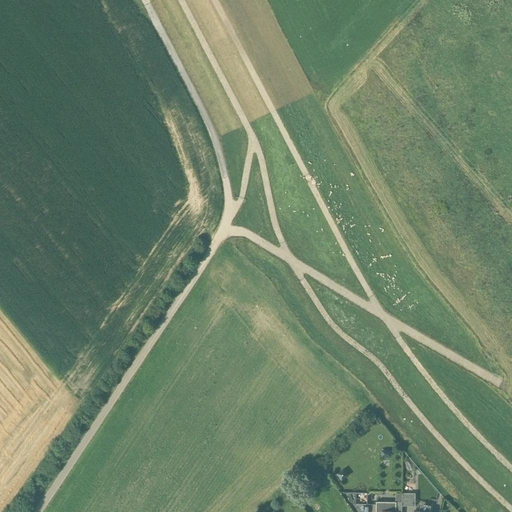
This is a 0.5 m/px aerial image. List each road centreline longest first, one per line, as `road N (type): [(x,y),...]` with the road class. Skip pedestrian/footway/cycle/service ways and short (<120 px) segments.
road 1 (unclassified): [(36,511),(223,232)]
road 2 (track): [(223,232),(230,216),(206,115),(145,0)]
road 3 (track): [(375,305),(502,384)]
